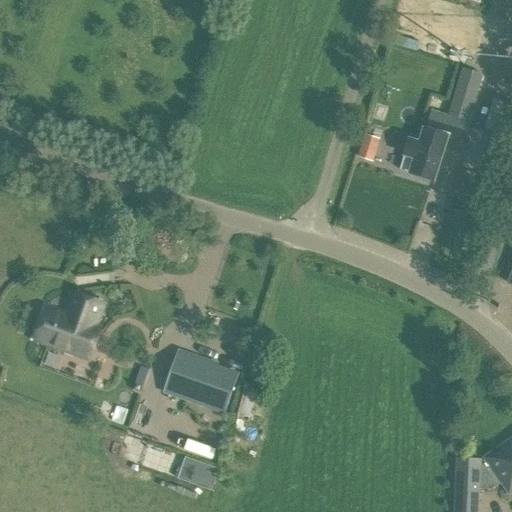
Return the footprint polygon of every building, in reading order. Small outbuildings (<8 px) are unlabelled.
[(467,13),(421,0),(415,0),(395,67),(445,82),(451,62),(460,64),(468,36),(461,34),(467,13)] [(408,142),(404,156),(415,160),(410,175),(434,183),(444,151),(440,150),(444,137),(465,144),(471,125),(468,124),(480,85),(460,79),(448,118),(432,113),(422,146),(408,142)] [(511,137),(493,132),(486,155),(504,160),(511,137)] [(449,170),(441,198),(462,205),(471,177),(449,170)] [(46,312),(36,342),(89,360),(99,330),(94,328),(102,306),(73,296),(65,319),(46,312)] [(174,362),(165,395),(177,399),(176,405),(197,411),(198,405),(227,413),(236,380),(174,362)] [(250,414),(257,388),(246,385),(239,411),(250,414)] [(456,459),(453,511),(477,511),(478,489),(485,489),(485,486),(492,484),(494,487),(500,483),(507,493),(511,490),(511,439),(486,458),(487,460),(480,462),(480,460),(456,459)]
